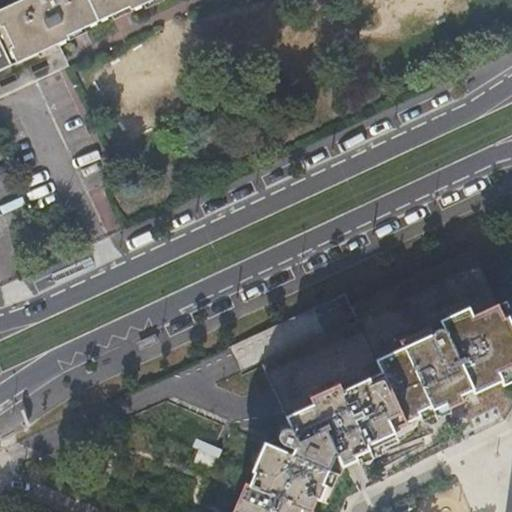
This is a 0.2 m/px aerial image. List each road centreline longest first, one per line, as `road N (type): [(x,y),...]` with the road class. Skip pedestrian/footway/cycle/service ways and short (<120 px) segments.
road 1 (secondary): [(0,398),(63,361),(511,152)]
road 2 (secondary): [(511,83),(465,115),(39,311),(0,321)]
